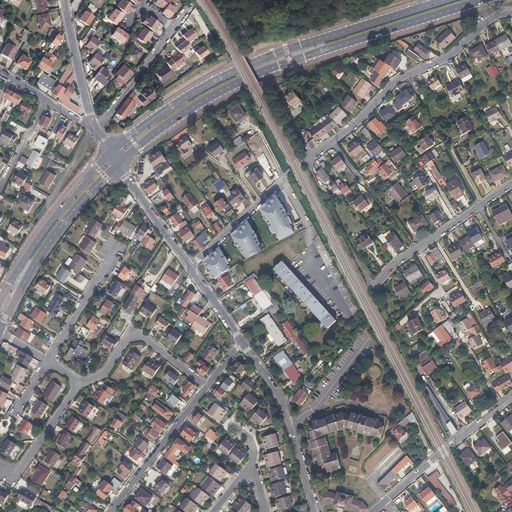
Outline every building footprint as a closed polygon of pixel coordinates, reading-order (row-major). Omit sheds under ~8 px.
[(34,0),(37,13),(47,11),(44,0),(34,0)] [(129,8),(131,10),(134,7),(124,0),(120,0),(116,6),(118,7),(126,13),(129,9),(129,8)] [(168,0),(166,0),(162,6),(165,8),(161,13),(168,18),(175,8),(169,3),(170,1),(168,0)] [(120,18),(121,18),(124,15),(116,9),(115,9),(107,19),(115,24),(118,20),(120,18)] [(84,11),(79,20),(87,25),(92,17),(84,11)] [(47,14),(37,16),(40,29),(50,27),(47,14)] [(146,21),(144,19),(142,22),(154,31),(159,23),(150,16),(147,20),(146,21)] [(196,36),(190,27),(181,34),(186,40),(187,43),(196,36)] [(83,43),(85,45),(91,36),(95,31),(91,28),(81,42),(83,44),(83,43)] [(113,33),(112,35),(122,43),(129,34),(126,32),(125,33),(121,31),(117,28),(113,33)] [(149,36),(150,37),(153,34),(144,28),(136,38),(144,43),(147,40),(149,36)] [(448,42),(449,42),(455,36),(447,28),(435,40),(442,48),(448,42)] [(21,39),(25,41),(30,33),(26,30),(21,39)] [(53,45),(55,47),(61,37),(53,32),(50,37),(49,38),(53,40),(51,44),(53,45)] [(495,41),(499,49),(500,51),(511,45),(506,35),(495,41)] [(89,50),(88,52),(91,54),(99,42),(91,36),(85,45),(84,46),(88,49),(89,50)] [(191,47),(186,40),(176,48),(179,52),(181,54),(191,47)] [(134,41),(132,45),(134,47),(129,54),(137,60),(143,53),(137,48),(140,45),(134,41)] [(490,54),(499,49),(495,41),(486,46),(490,54)] [(405,47),(414,53),(415,51),(404,43),(403,45),(405,47)] [(6,44),(1,53),(11,59),(16,50),(6,44)] [(50,55),(51,54),(55,47),(53,45),(49,51),(45,48),(43,51),(45,52),(50,55)] [(468,52),(472,58),(476,56),(479,61),(488,57),(482,45),(468,52)] [(200,60),(209,53),(207,50),(206,50),(203,46),(195,53),(200,60)] [(417,61),(420,58),(414,53),(405,47),(404,49),(408,53),(407,54),(417,61)] [(423,47),(418,53),(426,59),(430,52),(423,47)] [(37,66),(41,69),(50,55),(45,52),(37,66)] [(167,63),(171,69),(175,67),(176,67),(185,61),(181,54),(179,52),(170,59),(171,60),(167,63)] [(55,57),(51,54),(50,55),(41,69),(46,72),(49,66),(55,57)] [(94,71),(97,67),(103,59),(96,54),(88,63),(92,66),(93,67),(91,68),(94,71)] [(391,67),(395,70),(401,61),(391,54),(385,63),(391,67)] [(21,56),(16,64),(25,69),(30,61),(21,56)] [(375,70),(385,77),(391,67),(385,63),(381,60),(375,70)] [(59,99),(65,90),(60,87),(71,69),(69,64),(59,80),(56,84),(57,85),(52,94),(59,99)] [(116,77),(115,79),(122,85),(132,73),(123,65),(116,73),(118,75),(116,77)] [(456,70),(461,79),(471,74),(466,65),(456,70)] [(490,77),(499,73),(495,65),(486,69),(490,77)] [(162,70),(156,75),(162,83),(172,75),(165,66),(161,69),(162,70)] [(106,74),(108,72),(102,67),(93,79),(103,86),(110,77),(106,74)] [(379,85),(385,77),(375,70),(370,67),(366,73),(373,78),(372,80),(379,85)] [(55,81),(43,73),(39,79),(36,83),(49,91),(55,81)] [(67,87),(68,87),(74,78),(72,74),(64,85),(67,87)] [(427,83),(432,90),(441,84),(437,77),(427,83)] [(372,85),(363,78),(354,91),(363,98),(365,95),(364,94),(372,85)] [(447,89),(452,98),(464,91),(459,82),(454,84),(455,85),(447,89)] [(140,103),(141,105),(154,95),(147,86),(143,89),(144,90),(139,93),(141,96),(137,99),(140,103)] [(73,90),(68,87),(67,87),(65,90),(59,99),(58,100),(57,102),(81,117),(84,114),(81,112),(82,112),(79,110),(79,109),(68,101),(68,97),(73,90)] [(9,106),(11,101),(16,94),(12,91),(8,89),(4,97),(7,99),(4,106),(8,109),(9,106)] [(398,111),(399,110),(399,109),(395,104),(406,97),(409,101),(412,98),(406,90),(395,98),(397,100),(393,103),(398,111)] [(303,102),(293,91),(285,98),(288,101),(288,102),(291,106),(292,105),(295,109),(303,102)] [(137,105),(140,103),(137,99),(132,92),(130,95),(133,100),(137,105)] [(23,98),(16,94),(11,101),(19,105),(23,98)] [(132,101),(133,100),(130,95),(116,113),(123,118),(134,103),(132,101)] [(342,104),(350,111),(357,102),(349,95),(342,104)] [(402,115),(405,113),(405,112),(411,107),(410,105),(411,104),(409,101),(406,97),(395,104),(399,109),(399,110),(400,110),(402,113),(401,114),(402,115)] [(31,107),(32,105),(24,101),(20,110),(24,112),(22,116),(26,119),(33,108),(31,107)] [(8,109),(2,119),(6,121),(8,116),(7,115),(9,113),(10,114),(13,108),(9,106),(8,109)] [(239,106),(229,113),(236,123),(246,116),(239,106)] [(380,113),(386,121),(395,114),(389,106),(380,113)] [(501,115),(500,114),(497,108),(496,106),(484,112),(489,121),(490,121),(490,122),(495,120),(495,119),(496,118),(501,115)] [(330,117),(337,125),(347,115),(339,107),(329,116),(330,117)] [(39,123),(26,147),(30,149),(42,125),(47,128),(51,120),(44,116),(40,124),(39,123)] [(338,125),(337,125),(330,117),(327,119),(325,116),(319,121),(321,124),(327,132),(327,133),(338,125)] [(416,121),(413,117),(406,122),(414,133),(422,127),(418,121),(416,121)] [(467,117),(457,122),(463,134),(473,129),(467,117)] [(384,129),(379,123),(376,119),(369,125),(378,135),(384,129)] [(55,133),(58,134),(62,128),(63,126),(65,123),(62,121),(55,133)] [(311,131),(317,140),(327,132),(321,124),(311,131)] [(67,131),(62,128),(58,134),(57,137),(58,138),(56,142),(60,144),(67,131)] [(5,131),(0,139),(0,141),(9,146),(10,143),(13,145),(18,137),(9,131),(8,132),(5,131)] [(70,134),(64,143),(72,148),(78,139),(70,134)] [(179,141),(180,143),(175,147),(182,157),(188,153),(186,149),(192,145),(186,136),(179,141)] [(231,143),(236,149),(245,143),(240,136),(231,143)] [(421,154),(434,145),(428,136),(419,142),(421,147),(418,149),(421,154)] [(384,150),(381,147),(373,138),(369,141),(371,144),(368,147),(376,157),(383,151),(384,150)] [(353,157),(364,149),(357,141),(353,144),(354,145),(351,147),(348,149),(353,157)] [(209,149),(215,157),(224,151),(219,142),(209,149)] [(483,142),(475,147),(481,159),(490,154),(483,142)] [(35,151),(40,154),(43,148),(44,147),(39,144),(35,151)] [(391,154),(396,162),(405,156),(400,148),(391,154)] [(28,160),(26,164),(33,167),(40,154),(35,151),(34,150),(28,160)] [(246,164),(245,163),(251,159),(245,151),(232,160),(239,169),(246,164)] [(155,169),(166,161),(159,152),(148,160),(155,169)] [(426,164),(432,161),(436,158),(432,152),(420,159),(425,165),(426,164)] [(511,152),(503,157),(508,166),(511,164),(511,152)] [(256,158),(270,177),(272,175),(269,169),(271,168),(268,164),(269,163),(263,153),(256,158)] [(371,157),(368,154),(362,159),(365,162),(371,157)] [(339,155),(336,157),(343,166),(346,165),(339,155)] [(25,165),(26,164),(28,160),(21,156),(18,162),(25,165)] [(166,161),(169,165),(176,160),(173,156),(166,161)] [(337,171),(343,166),(336,157),(336,158),(337,159),(334,161),(332,163),(337,171)] [(48,159),(47,158),(43,166),(47,168),(51,161),(48,159)] [(372,175),(378,169),(384,164),(380,160),(376,163),(373,165),(367,171),(365,172),(368,174),(370,173),(372,175)] [(160,177),(164,174),(163,173),(171,167),(169,165),(166,161),(155,169),(154,170),(155,172),(150,176),(153,180),(152,180),(153,182),(157,179),(160,177)] [(388,161),(384,164),(378,169),(385,180),(394,172),(391,168),(388,170),(385,166),(390,163),(388,161)] [(442,178),(432,161),(426,164),(428,167),(431,166),(439,180),(442,178)] [(489,173),(494,183),(508,176),(503,166),(489,173)] [(322,168),(316,172),(324,182),(329,178),(322,168)] [(392,181),(401,174),(398,169),(396,171),(395,171),(396,173),(390,179),(392,181)] [(482,183),(487,181),(481,170),(471,175),(476,183),(481,180),(482,183)] [(23,186),(25,182),(28,176),(19,171),(13,182),(19,185),(20,184),(23,186)] [(47,171),(39,184),(48,189),(56,176),(47,171)] [(259,171),(251,176),(257,185),(262,183),(265,179),(259,171)] [(220,191),(226,186),(216,172),(213,174),(216,179),(210,183),(217,192),(220,191)] [(421,189),(430,183),(428,180),(427,180),(425,178),(423,175),(415,180),(421,189)] [(167,187),(160,177),(157,179),(162,186),(159,188),(161,191),(167,187)] [(339,179),(334,183),(337,186),(338,187),(343,195),(350,190),(345,182),(342,184),(339,179)] [(158,188),(153,182),(152,180),(145,186),(150,193),(158,188)] [(455,199),(455,200),(463,196),(455,181),(446,185),(455,199)] [(32,186),(25,182),(23,186),(21,189),(28,192),(32,186)] [(395,196),(399,201),(407,195),(397,182),(388,190),(393,197),(395,196)] [(438,199),(441,197),(435,187),(426,192),(430,200),(434,198),(436,196),(437,198),(438,199)] [(169,200),(174,197),(168,189),(164,192),(169,200)] [(239,205),(246,200),(238,189),(231,194),(233,197),(229,199),(234,205),(238,202),(239,205)] [(161,194),(160,192),(150,200),(152,203),(161,196),(160,195),(161,194)] [(196,206),(198,205),(190,193),(182,199),(190,211),(191,210),(196,206)] [(22,195),(17,205),(29,211),(34,202),(22,195)] [(372,203),(366,195),(363,197),(363,196),(360,198),(359,198),(356,200),(357,201),(354,203),(360,212),(372,203)] [(115,208),(113,213),(123,219),(128,210),(122,207),(125,202),(126,202),(127,200),(127,199),(122,196),(115,208)] [(284,208),(277,197),(260,212),(277,240),(279,239),(282,244),(296,236),(292,228),(294,227),(290,220),(291,219),(286,208),(284,208)] [(223,199),(214,205),(219,212),(228,206),(223,199)] [(169,203),(162,208),(167,215),(170,213),(168,210),(172,207),(169,203)] [(201,209),(209,219),(215,215),(207,205),(201,209)] [(492,212),(499,225),(511,218),(511,215),(507,205),(492,212)] [(226,214),(229,218),(234,213),(232,209),(226,214)] [(428,218),(432,225),(442,218),(438,211),(428,218)] [(183,222),(177,213),(170,218),(177,227),(179,226),(183,222)] [(410,223),(415,232),(428,224),(422,215),(410,223)] [(85,232),(94,238),(102,225),(94,219),(85,232)] [(13,220),(7,229),(17,235),(22,226),(13,220)] [(125,221),(119,230),(130,237),(136,228),(125,221)] [(183,222),(179,226),(182,230),(189,225),(186,221),(183,222)] [(219,233),(222,231),(216,222),(213,225),(219,233)] [(263,247),(248,222),(232,236),(244,259),(246,257),(249,262),(264,253),(261,248),(263,247)] [(136,237),(142,241),(149,230),(143,226),(136,237)] [(188,227),(180,233),(186,241),(194,236),(188,227)] [(466,232),(469,236),(473,244),(482,239),(476,228),(471,230),(466,232)] [(142,241),(137,248),(140,250),(143,245),(151,250),(154,246),(152,245),(155,241),(148,237),(152,232),(149,230),(142,241)] [(393,232),(391,234),(389,230),(383,235),(382,234),(379,237),(383,243),(387,240),(396,251),(403,245),(395,234),(393,232)] [(206,231),(197,238),(197,239),(193,242),(195,244),(193,246),(196,249),(198,248),(200,250),(204,247),(201,244),(206,241),(204,239),(209,236),(206,231)] [(357,241),(362,250),(372,243),(367,234),(357,241)] [(360,312),(318,236),(313,240),(355,318),(360,312)] [(465,251),(474,246),(473,244),(469,236),(459,242),(465,251)] [(87,237),(80,247),(89,254),(96,243),(87,237)] [(429,248),(432,253),(437,261),(440,266),(446,262),(435,243),(429,248)] [(448,250),(454,259),(463,254),(458,244),(448,250)] [(9,249),(0,245),(0,255),(5,257),(9,249)] [(229,265),(219,247),(203,263),(212,280),(214,278),(216,280),(230,271),(228,268),(229,265)] [(433,264),(437,261),(432,253),(428,256),(428,257),(431,263),(433,264)] [(494,257),(493,255),(488,258),(493,268),(505,261),(501,253),(497,255),(494,257)] [(78,272),(79,273),(87,261),(77,255),(73,260),(70,258),(66,264),(78,272)] [(276,272),(327,328),(336,321),(284,264),(282,262),(274,269),(276,272)] [(404,272),(409,283),(422,276),(417,265),(404,272)] [(71,273),(64,268),(57,279),(64,284),(71,273)] [(124,268),(119,276),(125,281),(131,272),(124,268)] [(169,284),(172,286),(179,276),(169,269),(160,283),(167,288),(169,284)] [(436,276),(441,285),(451,279),(446,270),(436,276)] [(79,273),(78,272),(76,276),(83,281),(85,277),(79,273)] [(255,296),(263,291),(254,278),(256,276),(254,273),(248,277),(246,278),(248,281),(246,283),(255,296)] [(511,275),(510,277),(510,276),(507,277),(506,275),(502,277),(509,289),(511,286),(511,275)] [(226,276),(218,283),(225,290),(233,285),(226,276)] [(44,283),(44,282),(41,280),(35,289),(45,295),(50,287),(46,285),(44,283)] [(107,292),(115,298),(123,285),(116,281),(116,280),(114,280),(112,283),(113,285),(111,288),(110,287),(107,292)] [(130,294),(132,295),(139,299),(143,302),(150,291),(147,289),(146,285),(139,281),(130,294)] [(429,290),(430,291),(434,287),(429,281),(420,289),(425,294),(429,290)] [(400,298),(410,292),(405,282),(394,288),(400,298)] [(189,301),(191,302),(196,295),(189,290),(182,300),(183,300),(180,304),(185,307),(189,301)] [(268,310),(276,305),(266,290),(263,291),(255,296),(263,308),(261,309),(264,313),(268,310)] [(460,292),(449,299),(454,307),(465,301),(460,292)] [(47,311),(56,317),(60,312),(57,310),(62,303),(62,302),(64,298),(56,293),(54,297),(55,298),(53,302),(51,301),(50,303),(51,304),(47,311)] [(139,299),(132,295),(124,308),(128,310),(129,308),(132,311),(139,299)] [(97,310),(95,313),(102,318),(103,318),(110,307),(112,303),(108,300),(104,307),(101,312),(99,311),(97,310)] [(146,302),(140,312),(150,319),(157,309),(146,302)] [(276,305),(268,310),(271,314),(279,309),(276,305)] [(193,324),(199,316),(202,311),(197,308),(196,309),(192,307),(188,314),(189,315),(186,319),(193,324)] [(37,308),(31,316),(41,323),(46,315),(37,308)] [(176,318),(179,320),(186,310),(183,308),(176,318)] [(443,314),(441,311),(440,308),(432,313),(438,322),(447,317),(445,313),(443,314)] [(484,314),(479,318),(484,326),(496,319),(490,309),(483,313),(484,314)] [(102,318),(95,313),(87,326),(94,331),(102,318)] [(30,325),(33,321),(21,314),(18,318),(23,320),(19,326),(29,331),(32,326),(30,325)] [(270,333),(278,327),(269,315),(261,320),(270,333)] [(193,324),(192,326),(204,334),(211,324),(199,316),(193,324)] [(421,325),(420,322),(417,316),(408,321),(415,334),(417,333),(418,334),(420,334),(421,333),(422,332),(421,331),(424,330),(421,325)] [(460,322),(465,332),(474,327),(469,317),(460,322)] [(159,328),(160,327),(165,331),(170,324),(160,318),(155,325),(159,328)] [(292,341),(298,337),(287,321),(283,324),(291,336),(290,337),(292,341)] [(453,330),(448,324),(435,334),(441,342),(438,344),(441,348),(452,340),(446,332),(449,330),(450,332),(453,330)] [(278,327),(270,333),(279,346),(287,340),(278,327)] [(181,334),(173,328),(166,338),(174,344),(181,334)] [(30,336),(19,329),(15,335),(26,342),(30,336)] [(112,348),(113,346),(116,342),(107,336),(109,333),(106,332),(102,339),(106,341),(105,343),(107,344),(106,345),(112,348)] [(469,339),(474,348),(483,343),(478,334),(469,339)] [(305,355),(309,352),(298,337),(292,341),(295,344),(296,343),(304,355),(305,355)] [(75,339),(72,345),(73,345),(67,356),(75,361),(77,357),(80,358),(85,350),(83,348),(85,345),(75,339)] [(201,356),(209,363),(218,351),(210,344),(201,356)] [(20,358),(24,353),(19,350),(15,356),(20,358)] [(132,370),(141,357),(131,351),(123,364),(132,370)] [(284,369),(292,364),(283,351),(276,356),(284,369)] [(189,352),(187,355),(188,356),(185,360),(189,362),(194,355),(189,352)] [(311,363),(315,360),(309,352),(305,355),(311,363)] [(18,362),(27,366),(33,358),(24,353),(20,358),(18,362)] [(509,369),(511,367),(511,356),(501,363),(501,364),(503,368),(506,373),(509,371),(509,369)] [(496,372),(503,368),(501,364),(497,367),(492,357),(482,362),(483,365),(484,365),(486,367),(488,371),(493,368),(496,372)] [(418,370),(421,376),(426,373),(427,376),(438,370),(430,358),(420,364),(422,367),(418,370)] [(153,364),(148,360),(142,370),(153,377),(160,366),(154,362),(153,364)] [(202,369),(199,373),(204,376),(209,369),(204,366),(206,364),(201,360),(197,365),(199,367),(202,369)] [(245,373),(247,374),(249,371),(245,368),(238,362),(236,365),(234,364),(232,367),(234,368),(232,370),(239,375),(240,374),(242,376),(245,373)] [(23,375),(24,373),(26,369),(16,364),(10,375),(11,376),(10,379),(13,380),(18,383),(19,380),(21,380),(23,376),(23,375)] [(292,364),(284,369),(294,382),(302,377),(292,364)] [(179,379),(169,371),(164,377),(174,385),(179,379)] [(506,388),(511,384),(511,383),(507,375),(492,383),(497,391),(501,389),(505,387),(506,388)] [(0,384),(8,389),(11,383),(12,382),(4,377),(0,382),(0,384)] [(221,387),(227,391),(233,383),(227,379),(221,387)] [(249,393),(255,385),(247,379),(241,386),(249,393)] [(24,386),(18,383),(13,380),(12,382),(11,383),(21,389),(24,386)] [(53,401),(62,387),(53,382),(44,395),(53,401)] [(195,386),(189,382),(182,391),(184,392),(182,394),(186,397),(189,394),(193,389),(192,389),(195,386)] [(472,387),(469,383),(464,386),(471,398),(480,393),(475,385),(472,387)] [(102,389),(110,394),(113,389),(105,384),(102,389)] [(211,396),(219,402),(226,392),(218,386),(212,394),(211,396)] [(428,386),(427,387),(452,435),(457,431),(428,386)] [(102,389),(102,388),(99,392),(98,391),(93,398),(102,404),(110,394),(102,389)] [(150,389),(147,393),(149,394),(150,392),(158,399),(159,397),(150,389)] [(293,400),(301,405),(308,396),(300,390),(293,400)] [(246,407),(250,411),(258,401),(249,394),(241,403),(240,405),(244,409),(246,407)] [(173,395),(168,402),(175,407),(180,401),(173,395)] [(32,411),(41,417),(48,406),(39,400),(32,411)] [(166,407),(165,408),(156,401),(152,407),(153,408),(152,408),(168,420),(170,420),(171,418),(171,416),(174,413),(166,407)] [(463,416),(472,410),(466,401),(454,410),(461,420),(464,417),(463,416)] [(86,402),(79,412),(87,418),(94,407),(86,402)] [(222,416),(225,411),(216,403),(208,413),(219,422),(223,417),(222,416)] [(256,422),(257,423),(260,425),(268,416),(259,409),(250,420),(255,424),(256,422)] [(114,417),(110,422),(112,423),(111,425),(117,429),(121,423),(123,424),(127,419),(117,412),(114,417)] [(412,412),(406,418),(408,420),(411,424),(416,421),(412,412)] [(199,413),(192,422),(197,426),(204,417),(199,413)] [(351,415),(344,414),(343,414),(342,413),(336,415),(335,414),(331,415),(332,416),(325,418),(326,420),(319,422),(318,421),(312,423),(314,428),(310,429),(311,432),(309,433),(312,439),(309,440),(310,443),(311,443),(315,456),(314,457),(315,460),(317,459),(319,466),(322,466),(322,469),(326,468),(327,472),(341,468),(336,453),(331,455),(325,435),(348,428),(357,431),(357,432),(370,436),(370,434),(381,437),(385,426),(382,425),(382,423),(378,422),(379,419),(375,418),(375,419),(362,416),(362,414),(358,413),(358,415),(351,413),(351,415)] [(501,423),(508,432),(511,429),(511,415),(501,423)] [(73,417),(66,427),(73,432),(80,422),(73,417)] [(157,418),(156,420),(153,418),(150,422),(153,424),(152,426),(161,432),(166,425),(157,418)] [(400,427),(408,420),(406,418),(392,431),(393,432),(400,427)] [(26,435),(33,425),(25,420),(18,430),(26,435)] [(95,427),(100,430),(105,423),(100,420),(95,427)] [(492,431),(497,437),(504,432),(499,426),(492,431)] [(187,427),(181,435),(190,441),(196,434),(187,427)] [(400,427),(393,432),(399,439),(405,434),(400,427)] [(86,440),(92,443),(99,432),(94,429),(86,440)] [(153,429),(151,431),(148,429),(145,434),(147,436),(146,437),(153,442),(159,434),(153,429)] [(206,436),(211,440),(216,434),(210,430),(206,436)] [(62,435),(57,443),(65,448),(73,436),(65,431),(62,435)] [(100,438),(103,439),(108,432),(107,431),(105,432),(100,438)] [(511,443),(504,432),(497,437),(499,441),(497,443),(502,450),(511,443)] [(265,450),(279,446),(276,434),(263,437),(265,443),(264,444),(265,450)] [(217,444),(211,440),(206,436),(204,439),(215,447),(217,444)] [(134,445),(143,452),(149,445),(139,437),(134,445)] [(164,457),(168,460),(178,447),(182,451),(182,450),(185,452),(188,448),(185,446),(186,445),(178,439),(164,457)] [(218,448),(227,455),(236,444),(231,440),(230,442),(228,441),(226,439),(218,448)] [(484,439),(474,446),(481,455),(491,447),(484,439)] [(10,455),(14,457),(20,448),(8,440),(0,451),(9,457),(10,455)] [(82,463),(86,458),(83,456),(90,445),(85,442),(84,444),(73,460),(71,462),(79,467),(82,463)] [(229,458),(238,465),(247,453),(243,449),(241,451),(239,450),(237,448),(229,458)] [(142,454),(135,449),(129,456),(136,461),(139,458),(141,458),(142,456),(141,455),(142,454)] [(470,449),(460,456),(468,466),(477,459),(470,449)] [(52,450),(45,461),(54,467),(61,456),(52,450)] [(267,467),(281,463),(277,452),(265,455),(267,461),(266,461),(267,467)] [(392,470),(396,474),(410,460),(406,456),(392,470)] [(163,460),(157,468),(166,475),(172,467),(163,460)] [(125,462),(117,472),(124,478),(133,468),(125,462)] [(228,472),(219,465),(217,464),(209,473),(219,480),(221,478),(222,476),(224,478),(228,472)] [(39,466),(35,471),(37,472),(32,480),(41,486),(50,473),(39,466)] [(73,476),(75,477),(81,469),(79,467),(73,476)] [(271,482),(285,478),(282,467),(270,470),(271,473),(271,475),(269,475),(271,482)] [(398,477),(396,474),(392,470),(384,478),(378,483),(377,484),(384,491),(387,488),(384,485),(392,476),(396,479),(398,477)] [(427,478),(453,509),(456,506),(452,499),(436,479),(439,476),(436,470),(427,478)] [(80,482),(75,477),(73,476),(66,486),(70,490),(75,483),(78,485),(80,482)] [(172,482),(165,477),(161,483),(159,482),(159,483),(158,483),(156,485),(156,486),(156,487),(157,488),(154,491),(161,496),(172,482)] [(215,490),(217,491),(221,486),(210,477),(202,487),(212,495),(215,490)] [(121,483),(114,478),(110,484),(117,489),(121,483)] [(97,494),(104,500),(110,492),(113,487),(106,481),(104,480),(101,485),(102,486),(97,494)] [(273,498),(290,493),(289,490),(288,489),(285,489),(283,482),(271,485),(273,491),(271,492),(273,498)] [(510,493),(510,492),(505,486),(504,485),(502,487),(500,484),(494,488),(498,494),(497,495),(502,502),(509,496),(508,495),(510,493)] [(428,486),(424,488),(422,490),(418,493),(424,501),(434,494),(428,486)] [(31,507),(37,498),(32,495),(32,494),(22,488),(20,492),(14,502),(18,504),(20,501),(31,507)] [(206,502),(210,497),(198,488),(191,497),(201,505),(203,502),(204,501),(206,502)] [(8,496),(4,494),(5,493),(0,489),(0,504),(3,506),(8,496)] [(142,489),(135,498),(146,506),(153,497),(142,489)] [(66,493),(63,491),(58,498),(62,500),(66,493)] [(355,511),(364,511),(368,509),(363,503),(353,500),(354,497),(338,492),(337,495),(328,492),(319,495),(322,506),(330,503),(334,505),(334,506),(349,511),(350,509),(355,511)] [(85,495),(83,498),(91,505),(94,501),(85,495)] [(278,511),(292,507),(289,496),(277,500),(278,503),(279,504),(277,505),(278,511)] [(413,511),(415,511),(420,508),(411,496),(404,502),(407,505),(405,506),(410,511),(412,510),(413,511)] [(194,511),(199,507),(187,498),(180,507),(186,511),(191,511),(193,511),(194,511)] [(232,507),(238,511),(246,511),(251,506),(241,498),(238,503),(236,502),(232,507)] [(51,511),(54,509),(39,501),(37,504),(50,511),(48,511),(51,511)] [(141,506),(135,501),(132,506),(131,505),(128,508),(128,507),(127,507),(126,509),(126,510),(126,511),(125,511),(134,511),(136,509),(138,510),(141,506)]
